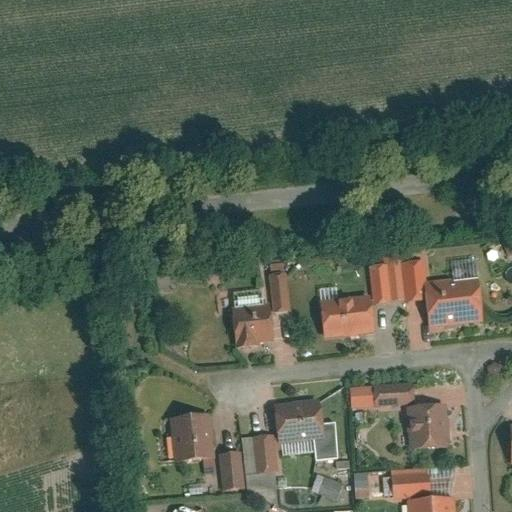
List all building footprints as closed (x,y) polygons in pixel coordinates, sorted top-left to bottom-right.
[(359,292),(394,288),(388,244),(387,235),(372,237),(373,250),(354,252),(357,280),(359,292)] [(388,244),(394,288),(411,285),(415,316),(471,310),(465,262),(417,268),(414,241),(388,244)] [(260,302),(274,301),(272,263),(254,265),(256,296),(219,299),(221,336),(262,333),(260,302)] [(364,324),(359,292),(357,280),(299,288),(306,333),(364,324)] [(393,438),(393,439),(441,436),(441,387),(402,389),(401,373),(359,373),(360,394),(392,392),(393,438)] [(320,399),(275,402),(278,439),(323,436),(320,399)] [(175,463),(215,460),(211,418),(171,422),(175,463)] [(245,473),(278,469),(274,434),(241,438),(245,473)] [(239,450),(218,453),(222,491),(244,488),(239,450)] [(394,511),(440,511),(439,484),(418,484),(417,457),(378,459),(379,487),(394,487),(394,511)] [(375,498),(375,475),(354,474),(354,498),(375,498)] [(316,475),(310,493),(336,502),(342,484),(316,475)] [(196,511),(178,503),(173,511),(196,511)]
